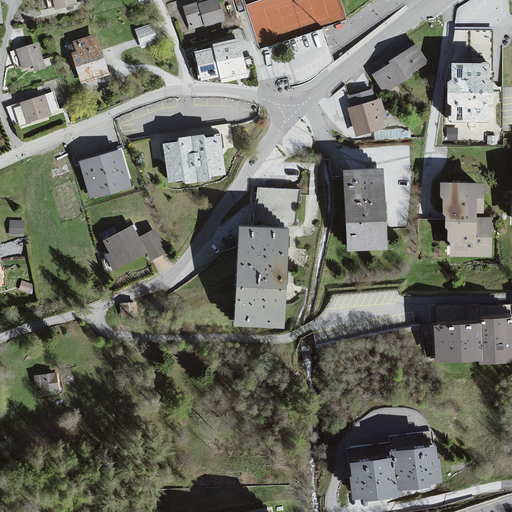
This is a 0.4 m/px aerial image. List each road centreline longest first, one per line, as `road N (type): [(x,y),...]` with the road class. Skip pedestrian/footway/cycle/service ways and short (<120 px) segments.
road 1 (residential): [(511,300),(330,317),(272,340),(140,339),(113,334),(92,313)]
road 2 (unclassified): [(291,111),(171,281),(92,313)]
road 3 (residential): [(186,89),(123,107),(0,162)]
road 4 (residential): [(431,0),(291,111)]
